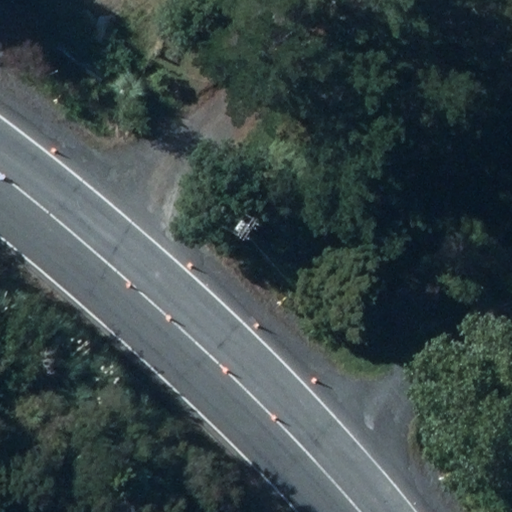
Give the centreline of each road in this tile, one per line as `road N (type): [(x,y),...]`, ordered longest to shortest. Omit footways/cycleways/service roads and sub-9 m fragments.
road 1 (tertiary): [(0,180),(261,408),(352,511)]
road 2 (unknown): [(343,500),(482,306),(511,292)]
